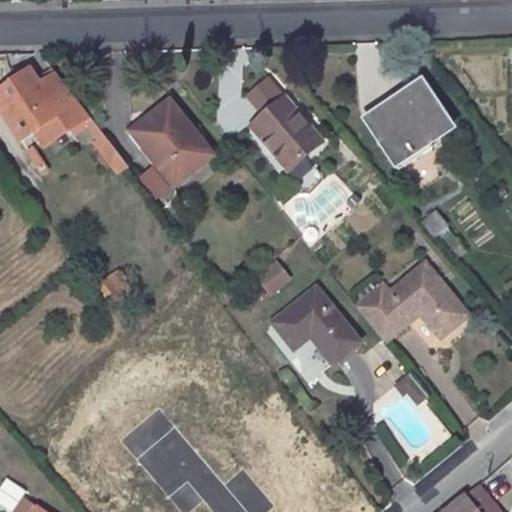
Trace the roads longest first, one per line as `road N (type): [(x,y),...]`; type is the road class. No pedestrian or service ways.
road 1 (residential): [(511,15),(0,26)]
road 2 (residential): [(413,511),(511,428)]
